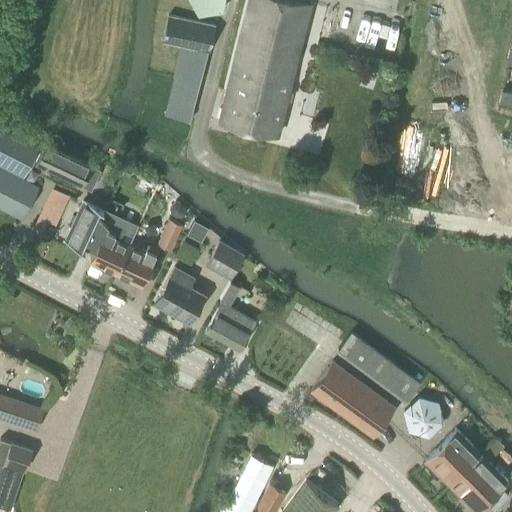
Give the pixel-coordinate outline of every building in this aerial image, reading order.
[(187,0),(186,4),(219,10),(220,0),(187,0)] [(299,0),(249,0),(219,122),(277,135),(310,3),(299,0)] [(168,15),(162,40),(181,45),(173,76),(175,77),(165,115),(189,121),(208,51),(210,51),(215,26),(168,15)] [(511,101),(511,89),(503,87),(500,98),(511,101)] [(0,163),(23,175),(38,147),(0,127),(0,163)] [(45,144),(36,163),(82,185),(91,165),(45,144)] [(0,167),(0,207),(22,219),(38,187),(0,167)] [(120,175),(125,178),(130,169),(125,167),(120,175)] [(49,234),(68,190),(52,184),(33,227),(49,234)] [(85,244),(95,249),(111,215),(101,210),(102,208),(84,200),(65,240),(83,248),(85,244)] [(170,213),(177,218),(182,217),(185,213),(185,207),(180,202),(174,202),(170,207),(170,213)] [(56,214),(48,231),(65,239),(73,221),(56,214)] [(90,261),(115,272),(128,244),(129,244),(138,225),(123,218),(122,220),(111,215),(95,249),(90,261)] [(157,243),(170,249),(182,224),(169,218),(157,243)] [(196,218),(189,231),(204,239),(210,225),(196,218)] [(206,262),(230,276),(243,254),(218,240),(206,262)] [(128,244),(115,272),(141,284),(158,249),(147,244),(144,251),(129,244),(128,244)] [(174,267),(154,302),(189,322),(204,295),(188,287),(193,277),(174,267)] [(219,298),(228,303),(238,285),(230,280),(219,298)] [(205,330),(238,349),(254,321),(221,303),(205,330)] [(347,353),(408,398),(419,382),(359,337),(347,353)] [(311,390),(373,435),(394,406),(332,360),(311,390)] [(0,417),(37,430),(44,409),(0,394),(0,417)] [(404,410),(409,430),(428,435),(442,421),(437,402),(418,397),(404,410)] [(424,459),(450,486),(482,454),(455,428),(424,459)] [(0,438),(0,461),(23,469),(24,469),(31,449),(0,438)] [(482,454),(488,461),(497,451),(491,445),(482,454)] [(234,486),(222,511),(248,511),(272,464),(251,453),(244,467),(235,485),(235,486),(234,486)] [(482,454),(450,486),(477,511),(508,481),(488,461),(482,454)] [(0,461),(0,505),(10,509),(24,469),(23,469),(0,461)] [(326,511),(335,501),(303,477),(276,511),(326,511)] [(253,511),(273,511),(285,492),(269,484),(253,511)]
